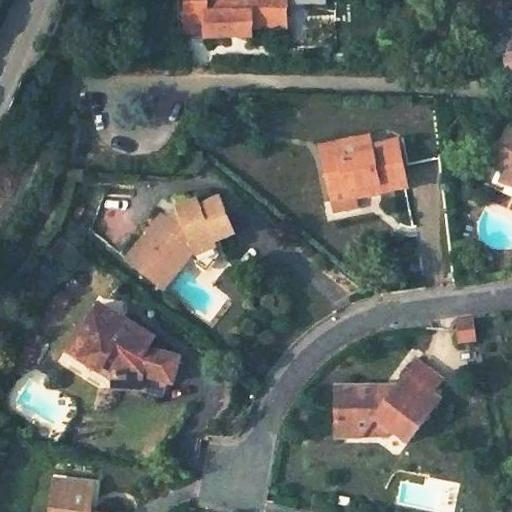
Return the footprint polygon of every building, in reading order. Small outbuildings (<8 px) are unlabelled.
[(276,0),(190,0),(190,33),(210,33),(211,39),(235,39),(235,33),(258,33),(258,26),(258,19),(277,18),(276,0)] [(277,18),(258,19),(258,26),(277,25),(277,18)] [(505,81),(511,81),(511,39),(511,40),(502,57),(505,81)] [(369,191),(371,199),(410,191),(405,169),(399,148),(371,152),(368,143),(316,154),(329,197),(369,191)] [(511,148),(505,145),(489,180),(504,187),(500,197),(511,202),(511,148)] [(326,207),(371,199),(369,191),(329,197),(326,207)] [(119,258),(155,286),(181,253),(186,247),(212,239),(224,234),(218,214),(209,217),(204,203),(192,206),(190,200),(175,205),(177,210),(172,212),(168,208),(159,219),(154,214),(119,258)] [(212,200),(204,203),(209,217),(218,214),(212,200)] [(212,239),(186,247),(181,253),(200,267),(211,254),(216,251),(212,239)] [(85,311),(108,328),(113,320),(89,304),(85,311)] [(103,386),(133,389),(133,378),(163,385),(170,360),(137,351),(145,340),(113,320),(108,328),(85,311),(70,332),(81,340),(74,352),(76,360),(83,366),(93,363),(105,372),(103,386)] [(470,318),(453,320),(456,339),(473,337),(470,318)] [(331,391),(333,439),(360,437),(372,420),(383,428),(406,444),(430,408),(422,402),(428,394),(439,378),(412,359),(384,399),(373,392),(374,388),(331,391)] [(422,402),(430,408),(436,400),(428,394),(422,402)] [(372,420),(360,437),(383,437),(383,428),(372,420)] [(91,511),(95,491),(56,486),(52,511),(91,511)]
